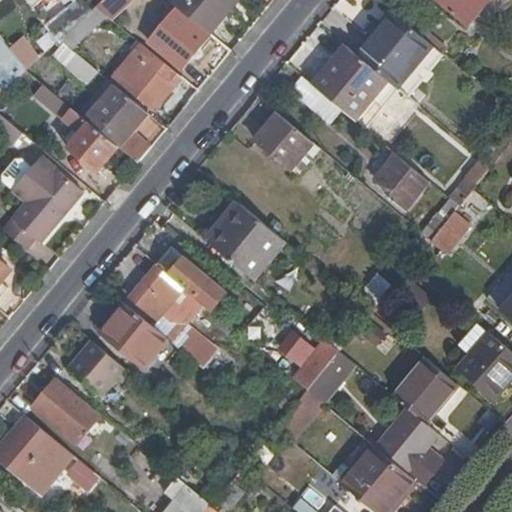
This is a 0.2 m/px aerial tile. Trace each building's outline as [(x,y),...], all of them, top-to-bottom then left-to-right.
[(103,12),(113,21),(131,1),(130,0),(103,0),(96,7),(103,12)] [(201,0),(188,16),(210,34),(239,0),(201,0)] [(435,0),(468,27),(490,0),(435,0)] [(71,15),(78,24),(82,20),(92,11),(86,2),(71,15)] [(88,26),(103,12),(96,7),(92,11),(82,20),(88,26)] [(210,37),(177,11),(150,43),(183,69),(210,37)] [(393,11),(358,54),(389,81),(398,88),(402,91),(438,48),(393,11)] [(61,40),(68,46),(88,26),(82,20),(78,24),(61,40)] [(0,63),(15,82),(26,71),(0,37),(0,63)] [(168,81),(176,72),(142,44),(115,77),(152,107),(171,84),(168,81)] [(358,54),(348,46),(314,86),(343,110),(356,121),(373,100),(389,81),(358,54)] [(94,89),(105,76),(71,48),(61,59),(94,89)] [(314,86),(303,76),(292,90),(332,123),(343,110),(314,86)] [(36,79),(27,89),(56,113),(66,104),(36,79)] [(398,88),(389,81),(373,100),(382,108),(398,88)] [(119,148),(138,163),(151,147),(131,130),(147,111),(114,84),(84,119),(119,148)] [(98,173),(119,148),(84,119),(74,110),(65,121),(81,134),(69,148),(98,173)] [(316,143),(279,113),(257,140),(293,170),(316,143)] [(0,132),(20,149),(29,138),(0,114),(0,132)] [(316,143),(293,170),(299,176),(322,148),(316,143)] [(14,189),(35,167),(22,155),(2,177),(14,189)] [(430,182),(397,155),(376,179),(409,207),(430,182)] [(479,184),(493,167),(482,158),(467,175),(479,184)] [(3,231),(25,250),(34,238),(39,242),(81,193),(41,160),(24,180),(37,191),(3,231)] [(228,174),(215,163),(206,173),(219,184),(228,174)] [(489,202),(474,189),(460,207),(452,217),(463,227),(466,229),(489,202)] [(210,242),(255,280),(286,242),(241,205),(234,214),(210,242)] [(202,236),(210,242),(234,214),(226,207),(202,236)] [(463,227),(452,217),(433,240),(432,240),(444,249),(463,227)] [(186,288),(213,310),(226,293),(172,248),(158,265),(186,288)] [(0,298),(9,288),(3,283),(12,272),(0,261),(0,298)] [(186,288),(158,265),(133,297),(156,316),(159,313),(163,317),(186,288)] [(357,300),(372,313),(394,286),(379,273),(357,300)] [(501,301),(506,306),(509,301),(505,297),(501,301)] [(511,298),(509,301),(506,306),(502,310),(511,318),(511,298)] [(103,334),(127,305),(123,301),(99,330),(103,334)] [(164,335),(156,329),(127,305),(103,334),(139,364),(164,335)] [(177,346),(187,334),(169,319),(162,320),(156,329),(164,335),(177,346)] [(493,400),(511,378),(511,351),(480,324),(467,339),(478,349),(460,370),(493,400)] [(300,383),(308,390),(309,388),(320,375),(339,352),(316,333),(288,367),(303,379),(300,383)] [(177,346),(188,355),(198,343),(187,334),(177,346)] [(102,397),(126,368),(93,340),(69,370),(102,397)] [(427,359),(396,396),(427,422),(458,385),(427,359)] [(320,375),(309,388),(330,406),(342,391),(332,383),(330,384),(320,375)] [(35,409),(78,445),(87,433),(96,440),(109,424),(58,381),(35,409)] [(308,390),(277,428),(289,439),(322,401),(308,390)] [(429,443),(406,424),(401,420),(392,430),(403,440),(392,453),(407,467),(409,466),(428,481),(443,462),(426,447),(429,443)] [(87,490),(99,476),(55,439),(46,450),(42,448),(44,446),(20,426),(0,450),(0,458),(32,484),(44,470),(49,474),(56,466),(87,490)] [(374,443),(343,483),(347,486),(362,499),(378,511),(387,511),(403,490),(407,493),(417,480),(374,443)] [(207,511),(213,505),(179,478),(167,492),(176,500),(166,511),(207,511)] [(426,487),(444,502),(451,493),(434,478),(426,487)] [(227,511),(245,491),(233,481),(213,505),(220,511),(227,511)] [(327,511),(338,511),(348,501),(356,507),(362,499),(347,486),(326,511),(327,511)] [(321,511),(303,498),(295,508),(300,511),(321,511)] [(338,511),(362,511),(356,507),(348,501),(338,511)]
